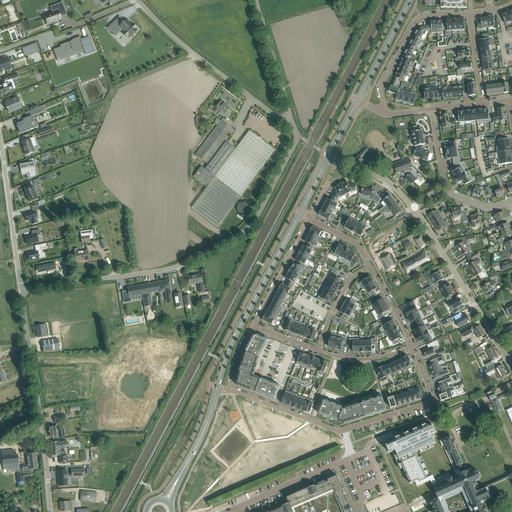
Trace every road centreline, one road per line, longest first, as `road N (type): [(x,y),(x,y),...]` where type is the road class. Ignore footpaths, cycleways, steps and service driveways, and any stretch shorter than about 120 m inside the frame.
road 1 (residential): [(22,289),(165,269),(234,237),(257,215),(297,136)]
road 2 (residential): [(229,390),(342,429),(431,400),(411,345)]
road 3 (unclassified): [(50,511),(22,289)]
road 4 (tertiary): [(216,389),(229,345),(299,213)]
road 5 (residential): [(290,119),(183,45),(137,0)]
road 6 (tertiary): [(502,351),(413,207)]
road 7 (residential): [(470,12),(416,19),(381,85),(380,110)]
road 8 (residential): [(22,289),(0,144)]
road 9 (unclassified): [(290,119),(255,0)]
road 10 (residential): [(253,325),(310,218)]
